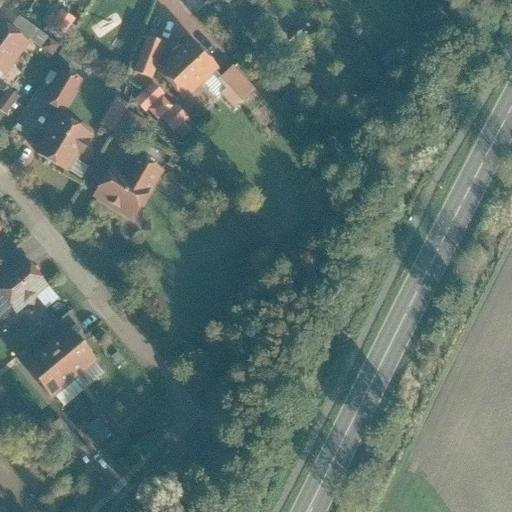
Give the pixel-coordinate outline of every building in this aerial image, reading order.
[(314,16),(298,16),(299,32),(315,31),(314,16)] [(30,44),(0,23),(0,71),(6,77),(30,44)] [(166,44),(145,38),(133,74),(154,81),(157,74),(166,44)] [(222,73),(188,41),(157,74),(188,103),(202,88),(234,118),(261,90),(232,63),(222,73)] [(83,83),(63,72),(45,106),(64,116),(83,83)] [(194,120),(154,81),(136,101),(173,134),(194,120)] [(21,102),(7,92),(0,101),(0,111),(9,118),(21,102)] [(129,108),(114,99),(99,124),(114,133),(129,108)] [(97,140),(64,116),(37,155),(70,179),(97,140)] [(129,181),(111,170),(93,200),(135,225),(168,171),(145,157),(129,181)] [(20,256),(0,274),(0,315),(11,306),(18,314),(48,287),(20,256)] [(67,327),(24,367),(55,402),(99,362),(67,327)] [(88,427),(102,443),(112,434),(97,418),(88,427)]
